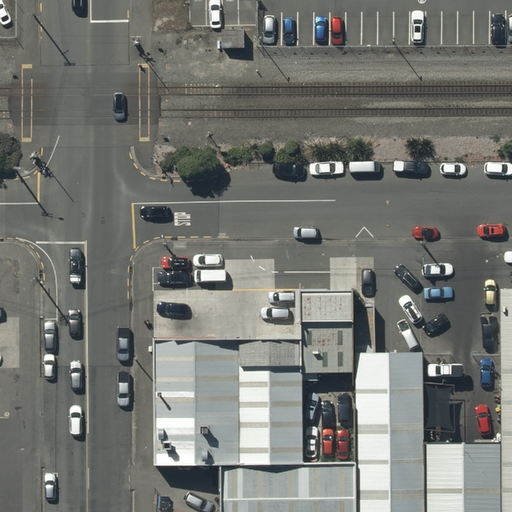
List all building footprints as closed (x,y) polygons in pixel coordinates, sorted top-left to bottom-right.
[(347,287),(299,287),(299,364),(347,364),(347,287)] [(511,511),(511,298),(497,299),(498,511),(511,511)] [(237,334),(154,335),(155,457),(237,457),(237,334)] [(297,335),(238,335),(239,456),(298,456),(297,335)] [(417,511),(416,346),(351,347),(351,511),(417,511)] [(496,511),(496,455),(420,456),(420,511),(496,511)] [(348,511),(348,459),(217,460),(217,511),(348,511)]
